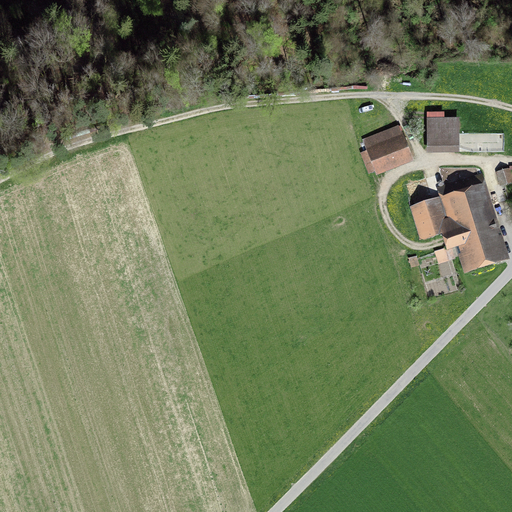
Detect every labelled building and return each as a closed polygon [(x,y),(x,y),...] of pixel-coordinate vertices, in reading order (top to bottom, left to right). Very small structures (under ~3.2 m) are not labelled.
[(430,147),(456,147),(455,122),(430,122),(430,147)] [(364,155),(370,171),(409,156),(398,128),(365,141),(370,152),(364,155)] [(511,181),(508,171),(498,173),(501,183),(511,181)] [(445,232),(445,233),(449,246),(458,244),(465,268),(505,256),(497,231),(492,233),(475,179),(445,188),(459,231),(446,235),(445,232)] [(414,209),(424,239),(445,233),(445,232),(435,202),(414,209)] [(450,247),(436,252),(439,261),(453,257),(450,247)] [(418,265),(416,257),(408,258),(411,267),(418,265)]
